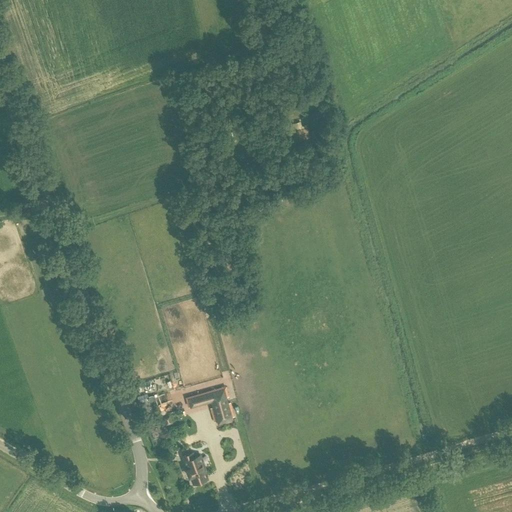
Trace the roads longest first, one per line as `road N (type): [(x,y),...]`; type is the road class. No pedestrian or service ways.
road 1 (tertiary): [(139,496),(139,454),(0,66)]
road 2 (track): [(511,432),(234,510)]
road 3 (unclassified): [(139,496),(82,494),(0,444)]
